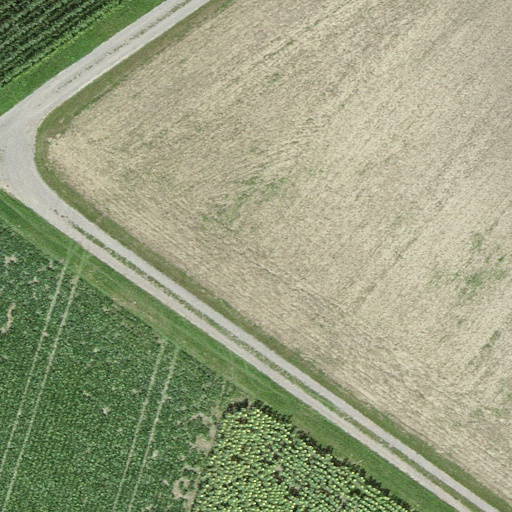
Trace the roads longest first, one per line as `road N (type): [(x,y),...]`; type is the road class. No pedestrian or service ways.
road 1 (track): [(0,174),(481,511)]
road 2 (track): [(218,0),(0,158)]
